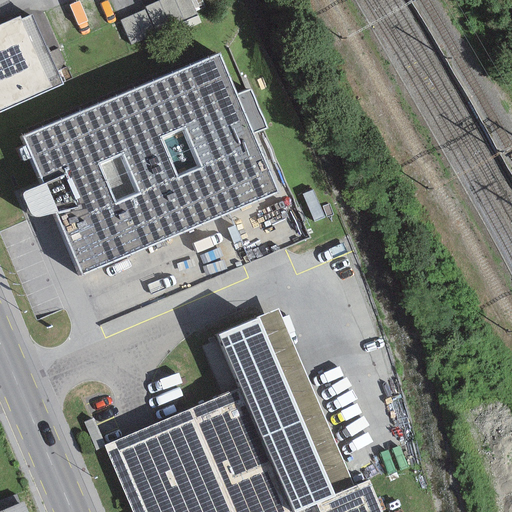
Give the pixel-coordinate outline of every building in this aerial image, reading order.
[(197,15),(190,0),(161,0),(144,7),(155,32),(197,15)] [(155,36),(144,10),(119,20),(131,46),(155,36)] [(0,112),(63,85),(32,15),(21,20),(19,17),(0,25),(0,112)] [(51,207),(80,275),(279,190),(253,130),(265,125),(249,89),(238,94),(220,53),(22,138),(42,185),(23,193),(33,215),(51,207)] [(336,496),(354,489),(278,311),(260,319),(336,496)] [(240,387),(105,446),(133,511),(381,511),(369,482),(354,489),(336,496),(260,319),(218,336),(240,387)] [(27,511),(23,502),(0,511),(27,511)]
